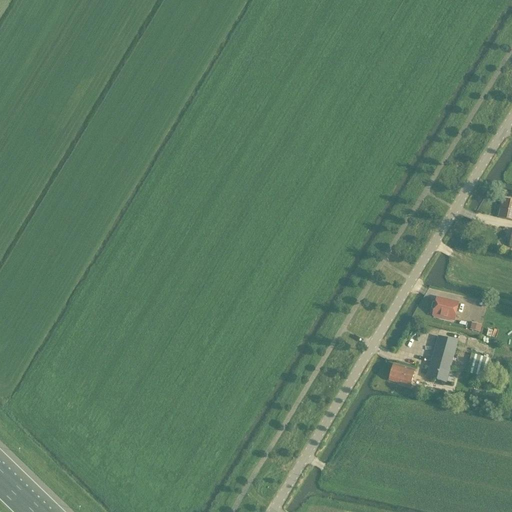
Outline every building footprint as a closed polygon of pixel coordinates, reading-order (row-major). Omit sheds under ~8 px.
[(511,201),(503,199),(499,219),(511,221),(511,201)] [(437,304),(435,303),(433,304),(432,309),(433,310),(442,312),(441,317),(442,319),(446,320),(447,319),(455,320),(459,304),(438,299),(437,304)] [(473,323),(471,330),(480,332),(482,326),(473,323)] [(447,383),(454,357),(435,352),(427,378),(447,383)] [(491,360),(472,355),(469,364),(471,364),(469,374),(486,379),(491,360)] [(390,381),(410,387),(415,371),(395,365),(390,381)]
